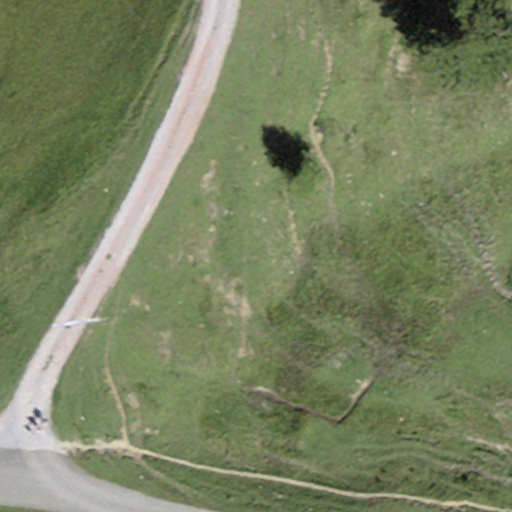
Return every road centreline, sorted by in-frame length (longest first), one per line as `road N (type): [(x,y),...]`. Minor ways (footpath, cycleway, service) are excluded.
road 1 (track): [(221,0),(205,67),(158,169),(36,397),(23,490)]
road 2 (track): [(23,490),(148,511)]
